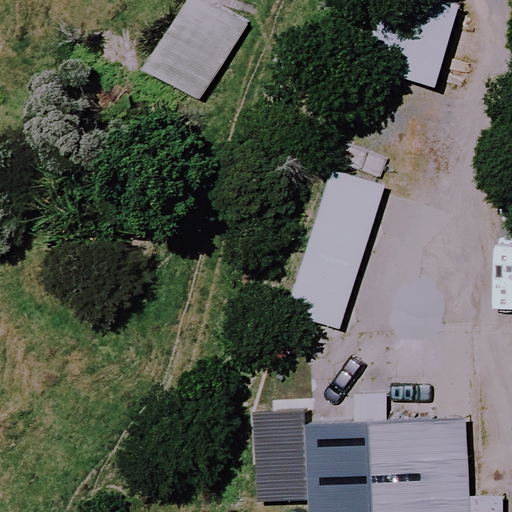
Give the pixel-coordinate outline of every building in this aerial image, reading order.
[(256,18),(224,0),(196,0),(156,68),(208,99),(256,18)] [(467,7),(442,0),(385,0),(367,66),(445,87),(467,7)] [(341,140),(334,161),(378,177),(386,156),(341,140)] [(389,188),(337,172),(294,312),(346,328),(389,188)] [(317,511),(508,511),(507,497),(475,498),(472,419),(392,422),(391,394),(360,395),(361,423),(314,425),(317,511)]
